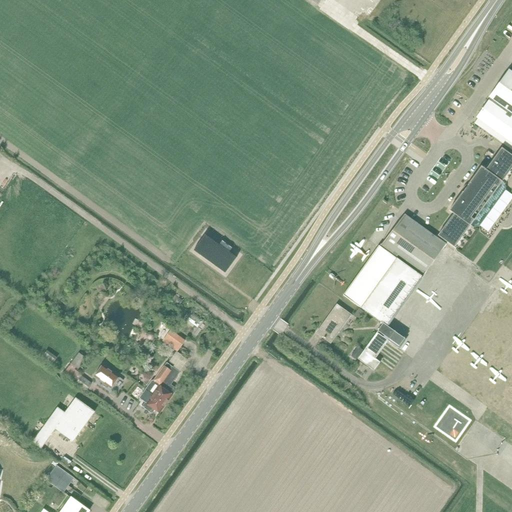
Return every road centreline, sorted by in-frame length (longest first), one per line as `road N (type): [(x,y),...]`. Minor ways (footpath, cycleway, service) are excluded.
road 1 (tertiary): [(268,319),(416,119)]
road 2 (tertiary): [(129,511),(268,319)]
road 3 (unclassified): [(441,149),(412,191),(421,209),(437,209),(470,162),(460,146),(445,146)]
road 4 (unclassified): [(268,319),(362,385),(397,371)]
road 5 (unclassified): [(440,87),(337,15)]
